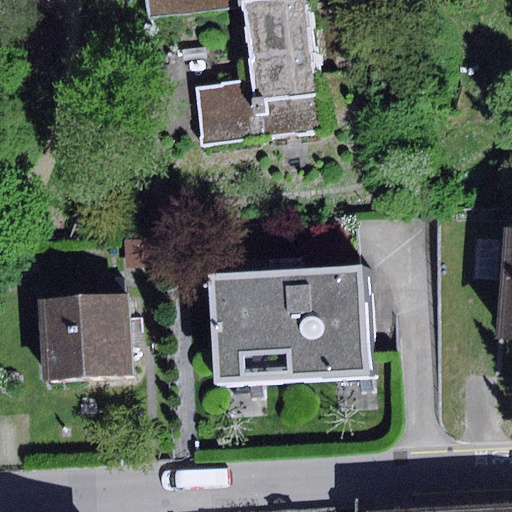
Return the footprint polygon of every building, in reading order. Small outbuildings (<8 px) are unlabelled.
[(149,0),(151,20),(232,11),(231,2),(231,0),(149,0)] [(305,0),(249,0),(242,1),(250,85),(196,90),(200,146),(318,134),(305,0)] [(511,229),(505,229),(492,337),(511,339),(511,229)] [(149,240),(124,241),(125,268),(150,267),(149,240)] [(209,273),(216,383),(369,374),(363,264),(209,273)] [(127,297),(40,303),(45,383),(132,378),(127,297)] [(511,511),(511,494),(356,500),(356,511),(511,511)]
